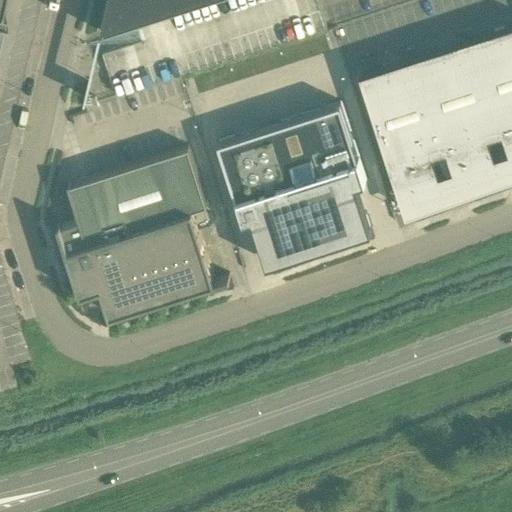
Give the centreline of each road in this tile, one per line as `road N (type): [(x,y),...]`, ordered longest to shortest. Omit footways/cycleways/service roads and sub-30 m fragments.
road 1 (unclassified): [(58,0),(9,205),(24,302),(59,350),(133,350),(511,216)]
road 2 (primary): [(200,439),(511,330)]
road 3 (primary): [(200,439),(0,487)]
road 4 (primary): [(37,511),(200,439)]
road 5 (unknown): [(463,0),(334,41)]
